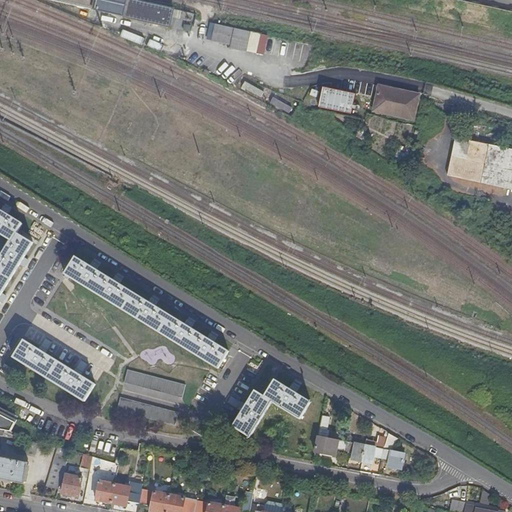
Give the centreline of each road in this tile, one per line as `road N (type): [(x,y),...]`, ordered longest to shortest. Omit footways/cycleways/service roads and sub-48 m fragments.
road 1 (residential): [(200,449),(409,489),(436,485),(456,462)]
road 2 (residential): [(456,462),(251,341)]
road 3 (residential): [(251,341),(68,230)]
road 4 (residential): [(0,385),(79,423),(200,449)]
road 5 (residential): [(251,341),(216,396),(200,449)]
